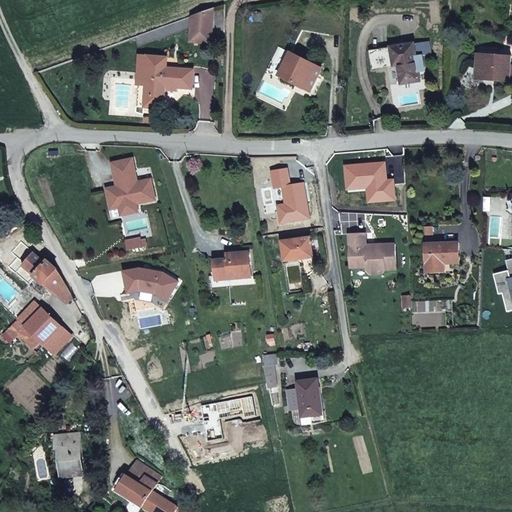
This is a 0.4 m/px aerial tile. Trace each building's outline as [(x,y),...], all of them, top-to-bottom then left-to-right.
[(212,37),(215,8),(193,15),(191,41),(201,42),(202,36),(212,37)] [(421,80),(415,43),(391,46),(393,57),(396,57),(397,65),(399,65),(402,83),(421,80)] [(478,49),(478,55),(476,76),(491,78),(491,75),(501,75),(501,80),(510,81),(511,75),(511,66),(511,56),(503,55),(503,57),(485,56),(486,49),(478,49)] [(503,51),(486,49),(485,56),(503,57),(503,55),(503,51)] [(322,68),(291,53),(280,75),(311,91),(317,80),(319,75),(322,68)] [(194,70),(167,68),(159,67),(160,57),(140,55),(138,84),(137,106),(151,107),(164,108),(165,89),(165,86),(178,87),(193,88),(194,70)] [(167,68),(168,57),(160,57),(159,67),(167,68)] [(120,208),(121,211),(138,208),(138,204),(157,200),(153,179),(136,183),(134,175),(137,174),(134,159),(113,163),(117,181),(119,181),(120,186),(118,186),(108,188),(110,200),(118,198),(120,208)] [(110,200),(112,209),(120,208),(118,198),(110,200)] [(396,244),(372,245),(372,248),(367,248),(367,245),(367,233),(350,234),(351,267),(367,267),(368,270),(372,273),(383,273),(386,269),(397,269),(396,244)] [(286,261),(314,256),(311,237),(283,241),(286,261)] [(127,241),(129,250),(143,247),(141,238),(127,241)] [(459,242),(426,244),(428,272),(440,271),(440,263),(444,263),(460,262),(459,242)] [(64,279),(58,268),(49,260),(46,262),(34,252),(23,265),(53,291),(64,279)] [(252,277),(250,252),(227,254),(228,259),(214,261),(216,277),(229,275),(229,279),(252,277)] [(141,269),(125,272),(128,289),(141,287),(157,290),(156,294),(168,301),(179,282),(164,273),(141,269)] [(73,296),(64,279),(53,291),(67,303),(73,296)] [(411,308),(411,295),(403,295),(404,308),(411,308)] [(63,326),(38,302),(36,300),(19,319),(43,341),(45,344),(63,326)] [(43,341),(19,319),(7,331),(16,340),(20,336),(34,350),(43,341)] [(63,326),(45,344),(55,353),(73,335),(63,326)] [(279,364),(277,354),(266,356),(265,357),(266,365),(279,364)] [(323,421),(318,388),(320,387),(319,378),(298,381),(299,388),(288,389),(291,410),(302,409),(304,424),(323,421)] [(83,472),(79,433),(57,436),(58,449),(62,448),(64,474),(83,472)] [(147,475),(151,468),(138,460),(128,475),(118,489),(129,496),(144,473),(147,475)] [(144,473),(129,496),(153,511),(176,511),(179,507),(154,491),(164,477),(151,468),(147,475),(144,473)]
